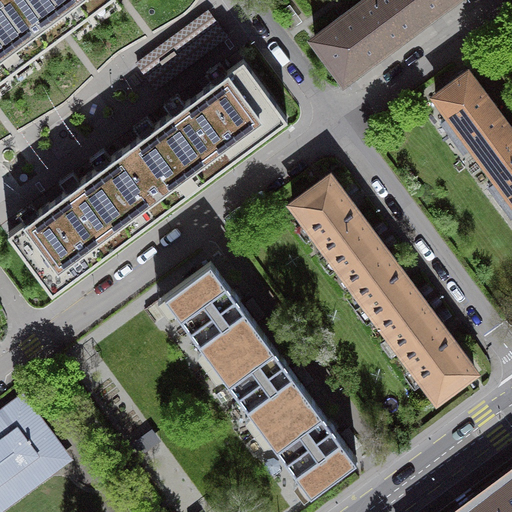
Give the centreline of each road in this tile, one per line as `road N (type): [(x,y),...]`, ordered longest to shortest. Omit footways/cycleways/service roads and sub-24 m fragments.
road 1 (residential): [(342,123),(0,376)]
road 2 (residential): [(342,123),(511,355)]
road 3 (residential): [(508,0),(342,123)]
road 4 (secondary): [(511,409),(372,511)]
road 5 (residential): [(250,0),(342,123)]
